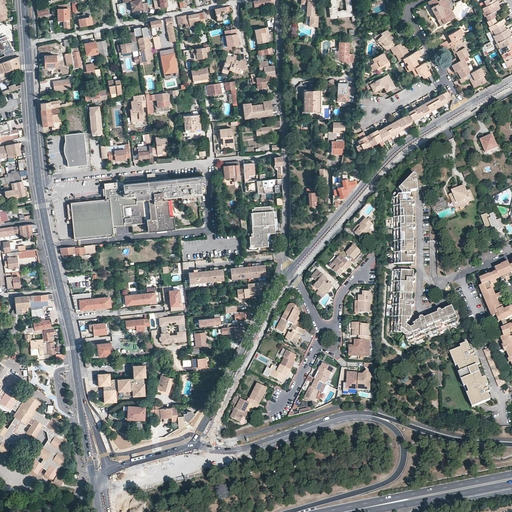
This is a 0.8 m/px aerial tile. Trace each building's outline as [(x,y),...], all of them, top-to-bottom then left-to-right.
[(142,3),(141,0),(135,0),(133,0),(130,1),(132,11),(143,9),(143,11),(148,10),(147,2),(142,3)] [(166,0),(153,0),(155,8),(160,7),(160,9),(168,7),(166,0)] [(262,10),(270,8),(272,7),(273,12),(275,11),(275,5),(274,0),(258,0),(254,1),(254,7),(261,5),(262,10)] [(301,0),(301,4),(307,4),(307,10),(310,11),(310,15),(309,26),(318,27),(318,16),(316,16),(316,10),(315,10),(315,1),(314,1),(314,0),(301,0)] [(336,0),(330,0),(331,12),(330,13),(329,14),(329,15),(330,16),(332,16),(351,15),(351,20),(356,19),(355,11),(351,11),(349,0),(345,0),(346,9),(337,10),(337,5),(338,5),(337,1),(336,1),(336,0)] [(431,0),(428,2),(440,26),(455,18),(452,12),(445,16),(444,12),(451,8),(447,2),(446,3),(444,0),(431,0)] [(483,9),(484,12),(498,5),(499,4),(498,0),(496,1),(493,3),(492,1),(493,0),(486,0),(484,2),(487,6),(483,9)] [(484,12),(482,13),(484,17),(486,16),(488,21),(494,18),(496,17),(494,14),(493,12),(495,11),(500,8),(498,5),(484,12)] [(48,6),(37,8),(38,14),(49,12),(48,6)] [(223,14),(230,13),(229,6),(219,8),(214,9),(216,21),(222,20),(222,16),(223,16),(223,14)] [(58,8),(59,27),(69,26),(69,17),(70,17),(69,8),(67,8),(59,8),(58,8)] [(77,16),(79,26),(92,24),(89,9),(83,11),(83,14),(77,16)] [(181,16),(177,16),(178,25),(183,24),(184,23),(188,23),(189,26),(188,27),(188,28),(188,29),(189,34),(196,33),(195,24),(202,23),(202,25),(203,25),(204,27),(206,26),(205,17),(204,12),(197,13),(181,16)] [(160,20),(150,22),(151,27),(154,27),(167,24),(169,35),(171,42),(176,41),(171,17),(160,20)] [(490,27),(488,28),(490,31),(503,24),(506,22),(504,19),(499,22),(497,23),(496,22),(494,18),(488,21),(487,22),(490,27)] [(494,36),(496,39),(510,32),(508,28),(505,30),(504,30),(503,29),(505,28),(503,24),(490,31),(493,37),(494,36)] [(0,37),(10,34),(6,25),(0,27),(0,37)] [(142,36),(140,27),(133,28),(134,32),(135,37),(142,36)] [(271,35),(270,27),(257,29),(260,43),(271,41),(270,35),(271,35)] [(153,38),(151,28),(143,30),(144,37),(139,38),(140,39),(139,40),(140,47),(142,47),(142,49),(141,50),(142,56),(139,56),(140,61),(140,63),(147,62),(147,59),(150,56),(149,55),(150,53),(150,49),(152,48),(150,39),(153,38)] [(236,29),(225,31),(228,47),(239,45),(236,29)] [(440,45),(444,52),(450,48),(460,42),(462,41),(463,41),(461,37),(465,35),(462,29),(448,36),(452,42),(448,44),(447,41),(440,45)] [(376,41),(387,50),(390,49),(397,45),(393,39),(394,38),(391,36),(390,37),(388,34),(388,33),(386,30),(373,37),(375,40),(376,41)] [(122,53),(138,50),(135,37),(134,32),(130,33),(132,42),(117,45),(118,50),(121,50),(122,53)] [(496,39),(498,43),(496,44),(499,49),(511,42),(511,41),(510,38),(510,39),(509,38),(507,39),(507,38),(509,37),(511,35),(510,32),(496,39)] [(13,49),(9,39),(0,42),(0,51),(1,53),(13,49)] [(98,53),(96,41),(85,44),(88,55),(98,53)] [(106,41),(97,42),(100,57),(108,55),(106,41)] [(350,54),(350,42),(339,42),(339,46),(334,46),(334,54),(339,54),(338,59),(344,60),(344,62),(353,62),(354,54),(350,54)] [(470,56),(465,47),(463,48),(460,42),(450,48),(453,53),(455,52),(458,56),(460,61),(464,59),(470,56)] [(503,55),(505,58),(511,53),(511,48),(511,47),(511,42),(499,49),(498,50),(501,55),(503,55)] [(397,45),(390,49),(397,62),(402,60),(409,55),(405,48),(403,50),(401,47),(400,43),(397,45)] [(276,46),(265,48),(265,49),(258,51),(259,55),(272,52),(272,53),(276,53),(276,46)] [(71,53),(74,65),(74,69),(79,68),(79,66),(81,66),(78,47),(72,48),(72,50),(71,50),(71,53)] [(206,47),(192,49),(192,53),(194,53),(197,53),(198,59),(208,57),(206,47)] [(140,63),(141,65),(150,63),(150,60),(154,59),(152,48),(150,49),(150,53),(149,55),(150,56),(147,59),(147,62),(140,63)] [(174,48),(160,50),(166,78),(179,76),(174,48)] [(409,55),(402,60),(404,63),(405,63),(407,65),(410,71),(411,70),(419,66),(416,61),(415,59),(416,58),(420,56),(417,51),(409,55)] [(382,53),(371,59),(374,64),(370,66),(372,71),(376,69),(377,71),(384,67),(385,69),(390,66),(382,53)] [(234,57),(228,55),(222,71),(228,74),(231,65),(234,66),(232,71),(240,74),(242,70),(244,70),(247,62),(241,60),(240,61),(237,60),(238,56),(235,54),(234,57)] [(6,61),(0,63),(0,70),(1,74),(19,67),(19,56),(9,60),(6,61)] [(56,56),(45,57),(45,69),(57,68),(56,60),(59,60),(59,56),(56,56)] [(472,73),(464,59),(460,61),(458,63),(452,66),(455,72),(457,72),(461,79),(472,73)] [(274,75),(275,75),(274,66),(268,67),(267,61),(258,62),(260,74),(264,73),(264,76),(274,75)] [(426,70),(427,69),(424,63),(419,66),(411,70),(414,76),(417,74),(418,77),(420,76),(422,79),(430,75),(428,71),(427,72),(426,70)] [(1,74),(0,74),(0,75),(1,77),(19,70),(19,69),(19,67),(1,74)] [(484,75),(481,68),(472,73),(461,79),(459,80),(461,83),(469,79),(474,88),(486,82),(483,76),(484,75)] [(192,71),(192,75),(194,75),(195,77),(193,77),(193,82),(209,79),(208,69),(192,71)] [(267,92),(267,89),(266,81),(275,80),(274,75),(264,76),(256,77),(255,78),(252,78),(253,83),(257,82),(258,91),(262,90),(262,93),(267,92)] [(389,91),(393,89),(394,88),(387,75),(369,85),(368,82),(364,84),(368,90),(371,89),(373,93),(383,88),(384,90),(388,88),(389,91)] [(55,90),(66,89),(71,88),(69,78),(54,81),(55,90)] [(118,94),(123,93),(120,79),(114,80),(113,79),(108,80),(111,93),(117,92),(118,94)] [(235,81),(218,83),(208,85),(209,95),(222,94),(221,86),(226,85),(227,89),(232,88),(233,100),(233,102),(237,101),(236,92),(235,81)] [(347,86),(346,83),(336,82),(336,93),(337,93),(337,101),(349,101),(349,100),(352,100),(354,86),(347,86)] [(108,99),(106,90),(85,94),(86,99),(94,98),(94,101),(108,99)] [(304,111),(320,111),(320,91),(304,91),(304,111)] [(146,94),(147,98),(148,114),(153,113),(152,100),(158,99),(159,106),(170,105),(168,93),(150,95),(150,93),(146,94)] [(439,94),(440,96),(437,97),(441,105),(446,102),(446,101),(451,98),(449,95),(444,97),(442,93),(439,94)] [(431,99),(435,108),(441,105),(437,97),(434,99),(433,98),(431,99)] [(428,101),(428,102),(425,103),(430,111),(435,108),(431,99),(428,101)] [(41,105),(41,110),(61,107),(60,100),(41,103),(41,105)] [(131,109),(132,116),(139,115),(140,119),(145,118),(143,103),(139,103),(139,101),(132,101),(133,108),(131,109)] [(250,103),(243,104),(245,119),(272,115),(270,101),(263,102),(263,104),(261,105),(261,102),(253,103),(253,105),(251,106),(250,103)] [(419,105),(424,115),(430,111),(425,103),(423,105),(422,104),(419,105)] [(416,107),(417,108),(414,110),(418,118),(423,115),(424,115),(419,105),(416,107)] [(99,106),(90,107),(92,135),(102,134),(99,106)] [(61,107),(41,110),(41,113),(43,120),(43,126),(54,124),(53,122),(64,120),(61,107)] [(408,113),(412,121),(418,118),(414,110),(411,112),(410,110),(407,112),(408,113)] [(406,115),(406,116),(403,118),(407,125),(413,122),(412,121),(408,113),(406,115)] [(199,114),(184,116),(185,132),(201,131),(199,114)] [(401,129),(407,125),(403,118),(400,119),(399,118),(396,119),(397,121),(401,129)] [(7,123),(7,121),(0,122),(0,135),(1,136),(2,141),(11,139),(20,137),(18,129),(9,130),(8,126),(11,126),(10,122),(7,123)] [(280,126),(279,121),(267,123),(268,126),(256,128),(257,134),(272,133),(272,127),(280,126)] [(393,123),(398,132),(402,130),(401,129),(397,121),(393,123)] [(333,122),(333,131),(344,132),(345,123),(333,122)] [(393,123),(389,125),(394,134),(398,132),(393,123)] [(385,127),(390,136),(394,134),(389,125),(385,127)] [(386,139),(390,136),(385,127),(381,129),(386,139)] [(232,128),(220,129),(222,147),(234,146),(232,128)] [(383,140),(386,139),(381,129),(378,131),(382,139),(383,140)] [(373,132),(378,141),(382,139),(378,131),(377,130),(373,132)] [(333,131),(328,131),(328,138),(332,138),(332,141),(331,141),(331,153),(343,154),(344,132),(333,131)] [(360,137),(356,139),(356,140),(358,144),(355,145),(356,147),(356,148),(358,152),(363,149),(364,151),(371,147),(370,145),(365,136),(365,135),(364,135),(363,131),(358,134),(360,137)] [(87,165),(84,132),(65,134),(65,141),(64,145),(64,149),(64,154),(66,158),(67,160),(68,167),(87,165)] [(374,143),(378,141),(373,132),(369,134),(374,143)] [(370,145),(374,143),(369,134),(365,136),(370,145)] [(491,134),(480,139),(485,152),(497,148),(491,134)] [(156,145),(151,145),(152,155),(163,153),(162,151),(162,148),(168,148),(167,136),(155,137),(156,145)] [(20,153),(18,143),(15,143),(6,145),(8,156),(20,153)] [(151,145),(149,145),(148,143),(146,144),(146,145),(137,146),(138,151),(139,158),(149,157),(152,157),(152,155),(151,145)] [(109,158),(109,159),(115,158),(115,159),(126,158),(126,157),(129,157),(128,144),(124,144),(125,149),(108,151),(109,158)] [(281,174),(281,157),(274,157),(274,170),(273,170),(273,171),(277,171),(278,175),(281,174)] [(234,165),(234,162),(228,163),(227,163),(227,165),(227,166),(226,166),(223,166),(224,180),(240,179),(238,165),(234,165)] [(252,163),(243,164),(244,180),(249,179),(249,176),(254,176),(252,163)] [(464,179),(471,177),(468,170),(462,172),(464,179)] [(20,171),(7,173),(8,176),(0,177),(0,182),(0,185),(2,184),(10,183),(22,180),(21,176),(20,171)] [(392,196),(393,265),(412,264),(412,257),(413,257),(414,257),(415,255),(415,254),(414,254),(413,253),(413,249),(413,233),(412,233),(412,230),(413,230),(414,230),(414,229),(415,228),(414,227),(413,226),(412,226),(412,218),(413,218),(413,210),(412,210),(412,207),(413,207),(414,206),(414,205),(413,204),(412,203),(409,203),(409,195),(410,195),(410,191),(417,191),(416,177),(416,176),(415,175),(414,175),(412,175),(392,196)] [(204,177),(121,186),(122,199),(135,198),(135,205),(122,206),(124,225),(113,226),(114,236),(147,232),(146,220),(149,219),(150,228),(169,226),(168,217),(167,199),(181,199),(182,204),(190,204),(192,204),(198,202),(197,195),(205,194),(204,177)] [(271,179),(271,180),(255,181),(245,183),(246,192),(256,191),(257,195),(279,192),(278,185),(282,185),(281,182),(281,178),(271,179)] [(22,180),(10,183),(2,184),(2,187),(8,186),(8,187),(11,186),(11,190),(12,190),(17,189),(17,188),(23,186),(22,180)] [(336,189),(333,189),(334,195),(338,194),(339,196),(338,196),(338,198),(345,197),(352,189),(352,187),(354,187),(355,185),(354,180),(348,181),(347,180),(342,181),(343,186),(336,187),(336,189)] [(121,186),(120,182),(104,184),(106,200),(70,204),(73,240),(114,236),(113,226),(124,225),(122,206),(135,205),(135,198),(122,199),(121,186)] [(449,194),(452,200),(455,198),(455,199),(452,200),(455,207),(461,205),(460,201),(463,200),(464,203),(473,200),(470,189),(466,190),(465,188),(462,189),(461,186),(458,187),(456,184),(452,186),(453,189),(454,191),(452,192),(449,194)] [(23,189),(23,186),(17,188),(17,189),(19,196),(26,195),(25,189),(23,189)] [(316,200),(316,188),(306,189),(306,192),(308,192),(309,205),(314,205),(314,201),(315,201),(316,200)] [(19,196),(17,189),(12,190),(12,191),(12,192),(8,192),(8,194),(6,195),(7,199),(16,197),(19,196)] [(11,190),(5,191),(5,192),(4,194),(4,196),(5,196),(6,199),(7,199),(6,195),(8,194),(8,192),(12,192),(12,191),(12,190),(11,190)] [(435,199),(429,202),(433,212),(442,209),(439,203),(444,201),(442,198),(440,199),(437,197),(435,199)] [(274,212),(273,209),(271,209),(271,207),(254,208),(254,210),(252,210),(252,214),(249,214),(250,228),(252,228),(253,238),(250,239),(250,250),(268,248),(267,236),(275,235),(275,231),(278,231),(276,212),(274,212)] [(503,226),(500,218),(495,220),(492,212),(487,213),(487,212),(480,214),(485,228),(494,225),(495,229),(503,226)] [(172,217),(168,217),(169,226),(150,228),(149,219),(146,220),(147,232),(173,229),(172,217)] [(361,225),(361,224),(362,226),(357,232),(365,239),(369,235),(367,234),(369,232),(370,233),(374,230),(371,227),(374,224),(368,217),(361,225)] [(15,226),(12,227),(14,240),(19,239),(19,236),(27,235),(27,238),(35,237),(39,236),(36,225),(33,224),(31,224),(15,226)] [(0,241),(14,240),(12,227),(3,228),(0,228),(0,241)] [(4,254),(16,252),(16,250),(10,250),(9,242),(2,242),(4,254)] [(362,250),(355,244),(347,252),(355,259),(362,250)] [(81,246),(60,248),(62,255),(76,253),(76,257),(79,257),(79,256),(88,255),(93,254),(93,253),(92,248),(92,245),(83,246),(83,247),(81,247),(81,246)] [(34,249),(30,250),(25,251),(18,252),(16,252),(4,254),(2,254),(3,261),(4,273),(11,272),(18,272),(19,272),(19,269),(18,268),(17,258),(31,256),(35,255),(34,250),(34,249)] [(363,252),(362,250),(355,259),(356,260),(363,252)] [(353,264),(342,254),(334,262),(337,265),(334,268),(341,274),(343,271),(346,269),(347,270),(353,264)] [(511,261),(511,264),(509,266),(508,262),(494,268),(496,271),(492,273),(493,273),(489,275),(489,274),(482,277),(482,278),(484,282),(480,283),(481,286),(478,287),(491,318),(495,316),(496,320),(500,318),(501,321),(505,320),(508,319),(508,318),(511,316),(511,309),(511,307),(504,310),(503,308),(498,310),(496,307),(500,305),(497,299),(502,297),(500,293),(495,295),(493,288),(489,290),(488,287),(493,285),(497,283),(495,280),(500,278),(504,276),(505,279),(506,282),(510,280),(509,278),(508,274),(511,273),(511,272),(511,261)] [(259,263),(252,264),(252,266),(242,267),(242,265),(235,266),(235,268),(230,268),(231,279),(265,276),(264,265),(259,266),(259,263)] [(194,272),(189,273),(190,283),(224,280),(222,269),(218,270),(217,268),(210,268),(210,270),(201,271),(200,269),(193,270),(194,272)] [(328,277),(319,269),(312,276),(318,282),(315,285),(319,290),(323,293),(329,287),(331,288),(334,285),(330,281),(328,283),(325,280),(327,278),(328,277)] [(413,272),(393,271),(391,333),(401,334),(404,337),(408,346),(457,325),(450,308),(444,310),(444,311),(441,312),(441,311),(440,310),(438,310),(437,311),(436,312),(436,313),(436,314),(423,319),(423,318),(421,318),(419,318),(418,319),(418,321),(415,322),(415,323),(413,324),(413,327),(410,328),(406,326),(406,321),(409,321),(409,318),(411,318),(411,311),(411,307),(412,307),(413,306),(413,305),(413,304),(412,302),(411,302),(411,296),(412,296),(412,287),(412,285),(413,284),(414,284),(414,282),(414,281),(414,280),(412,279),(413,272)] [(18,272),(11,272),(12,278),(13,288),(20,287),(18,272)] [(264,286),(268,286),(270,281),(259,282),(259,283),(247,284),(248,288),(236,289),(237,297),(249,296),(249,295),(260,293),(259,285),(264,285),(264,286)] [(323,297),(331,288),(329,287),(323,293),(319,290),(318,292),(323,297)] [(155,292),(154,288),(147,288),(147,293),(140,294),(140,303),(160,301),(159,292),(155,292)] [(181,310),(181,305),(179,290),(169,291),(171,306),(171,311),(181,310)] [(359,295),(359,300),(358,312),(370,312),(371,291),(363,291),(363,295),(359,295)] [(39,295),(28,296),(30,304),(34,304),(35,307),(48,306),(47,300),(54,299),(52,294),(39,295)] [(125,305),(140,303),(140,294),(125,295),(125,305)] [(14,297),(15,310),(16,314),(22,313),(21,306),(27,306),(30,305),(30,304),(28,296),(21,297),(14,297)] [(106,307),(110,307),(109,297),(94,299),(95,308),(106,307)] [(85,309),(95,308),(94,299),(84,300),(79,300),(80,309),(85,309)] [(284,319),(297,326),(301,318),(299,317),(300,314),(297,308),(297,309),(295,309),(296,306),(296,305),(295,304),(293,304),(291,304),(289,306),(283,318),(284,319)] [(225,306),(225,313),(237,312),(236,305),(225,306)] [(168,322),(168,316),(167,311),(165,312),(154,313),(155,318),(159,317),(160,326),(161,326),(162,333),(161,333),(161,336),(159,338),(160,340),(162,342),(162,344),(171,343),(170,342),(178,341),(178,343),(187,342),(186,331),(179,331),(177,332),(177,334),(170,335),(169,332),(167,333),(166,325),(169,325),(168,322)] [(249,311),(239,312),(240,314),(234,314),(235,320),(250,318),(249,311)] [(178,322),(177,315),(168,316),(168,322),(176,322),(176,324),(179,324),(179,331),(186,331),(185,321),(178,322)] [(145,325),(150,324),(149,317),(126,319),(127,326),(137,325),(137,327),(137,329),(145,329),(145,325)] [(34,327),(34,331),(41,329),(52,327),(51,319),(33,323),(34,327)] [(220,319),(199,320),(199,328),(220,326),(220,319)] [(304,335),(306,331),(297,326),(284,319),(281,324),(280,324),(277,330),(285,334),(286,332),(289,333),(286,338),(297,344),(301,336),(298,335),(295,333),(296,331),(299,332),(304,335)] [(358,340),(370,340),(370,336),(368,336),(368,324),(361,324),(361,322),(352,322),(352,329),(353,329),(355,329),(355,331),(353,331),(353,336),(358,336),(358,340)] [(105,323),(93,324),(94,330),(94,335),(106,334),(105,323)] [(511,341),(510,338),(511,337),(511,324),(511,325),(511,324),(507,326),(504,327),(505,331),(503,332),(504,336),(500,337),(503,344),(505,344),(508,350),(506,351),(509,358),(511,358),(511,360),(511,361),(511,364),(511,341)] [(18,335),(20,335),(24,334),(30,333),(33,332),(34,331),(34,327),(17,330),(18,335)] [(240,331),(240,327),(221,329),(221,330),(222,330),(222,334),(235,333),(235,338),(241,337),(240,331)] [(42,335),(43,339),(43,341),(45,341),(46,342),(50,341),(49,334),(54,333),(53,329),(44,331),(44,334),(42,335)] [(244,336),(246,331),(245,330),(240,331),(241,337),(235,338),(234,338),(232,342),(237,344),(239,344),(244,336)] [(206,332),(195,334),(196,345),(207,345),(206,332)] [(31,340),(30,333),(24,334),(24,335),(25,343),(30,342),(30,349),(34,348),(33,340),(31,340)] [(34,348),(38,348),(39,354),(43,354),(44,354),(43,343),(43,341),(43,339),(33,340),(34,348)] [(153,353),(152,340),(145,341),(147,353),(153,353)] [(369,356),(370,340),(358,340),(354,340),(354,345),(348,345),(348,355),(360,356),(364,356),(369,356)] [(54,353),(53,342),(43,343),(44,354),(48,354),(54,353)] [(111,343),(92,345),(93,357),(112,355),(111,343)] [(477,366),(474,359),(472,356),(475,355),(475,353),(475,352),(474,351),(473,351),(471,352),(467,343),(460,346),(461,348),(453,352),(455,357),(456,359),(458,366),(461,371),(464,379),(467,385),(470,393),(473,400),(476,407),(491,400),(488,393),(490,393),(491,392),(491,391),(491,390),(490,389),(489,389),(487,390),(485,387),(482,379),(477,366)] [(481,350),(497,387),(504,384),(488,347),(481,350)] [(281,364),(291,369),(294,363),(292,361),(296,355),(283,349),(280,355),(284,358),(281,364)] [(267,364),(270,359),(257,352),(254,357),(267,364)] [(206,357),(192,358),(193,368),(200,367),(201,368),(207,368),(206,357)] [(317,379),(324,383),(330,386),(331,383),(327,381),(331,372),(333,373),(335,368),(323,362),(321,366),(320,366),(318,371),(320,372),(317,379)] [(132,364),(133,376),(142,376),(145,376),(144,363),(132,364)] [(281,364),(280,364),(275,372),(272,370),(269,374),(282,381),(284,377),(286,373),(288,374),(291,369),(281,364)] [(10,410),(16,413),(21,404),(16,401),(17,400),(8,394),(11,390),(12,390),(17,381),(9,375),(7,378),(5,376),(8,371),(1,366),(0,366),(0,404),(9,411),(10,410)] [(370,372),(366,368),(361,372),(357,372),(357,388),(365,388),(365,386),(370,386),(370,372)] [(109,401),(116,400),(116,396),(121,396),(121,392),(121,383),(110,384),(110,378),(109,372),(97,372),(97,380),(97,385),(101,385),(102,389),(103,401),(109,401)] [(357,388),(357,372),(346,372),(346,383),(346,385),(343,385),(343,392),(349,392),(349,390),(357,390),(357,388)] [(173,378),(161,374),(157,388),(169,392),(173,378)] [(133,382),(121,383),(121,392),(121,396),(144,394),(143,381),(142,376),(133,376),(133,382)] [(317,379),(316,378),(314,383),(312,386),(310,386),(304,397),(312,400),(314,398),(316,399),(324,383),(317,379)] [(258,382),(250,398),(253,399),(259,403),(267,387),(258,382)] [(473,400),(470,393),(467,394),(473,408),(476,407),(473,400)] [(21,404),(16,413),(13,418),(15,419),(19,422),(26,427),(27,425),(35,412),(41,404),(27,395),(21,404)] [(257,407),(259,403),(253,399),(251,403),(250,403),(250,402),(247,401),(241,398),(236,407),(235,407),(231,416),(240,421),(243,416),(246,409),(251,411),(254,405),(257,407)] [(144,407),(127,406),(126,418),(131,418),(132,417),(143,418),(144,407)] [(175,406),(154,408),(149,409),(149,412),(149,413),(154,412),(154,418),(167,416),(170,416),(171,419),(171,421),(177,421),(175,406)] [(187,422),(194,414),(191,411),(182,412),(182,414),(176,415),(177,421),(177,429),(184,425),(183,421),(185,421),(187,422)] [(35,412),(27,425),(31,427),(27,433),(35,439),(40,430),(43,426),(58,437),(60,438),(62,434),(56,430),(60,424),(52,419),(50,421),(35,412)] [(15,419),(7,430),(12,433),(18,423),(19,422),(15,419)] [(14,435),(20,424),(18,423),(12,433),(14,435)] [(0,444),(0,452),(5,455),(9,448),(7,447),(10,444),(13,446),(18,438),(14,435),(12,433),(7,430),(0,426),(0,425),(0,444)] [(43,426),(40,430),(46,434),(48,441),(43,448),(51,454),(45,462),(43,466),(41,468),(46,472),(50,466),(51,466),(53,462),(52,461),(58,451),(49,445),(54,437),(57,438),(58,437),(43,426)] [(64,443),(57,438),(54,437),(49,445),(58,451),(60,449),(64,443)] [(36,455),(45,462),(51,454),(43,448),(41,448),(36,455)] [(60,449),(58,451),(52,461),(53,462),(51,466),(50,466),(46,472),(44,475),(52,480),(58,471),(60,467),(62,467),(67,460),(64,458),(67,453),(60,449)] [(37,475),(41,468),(43,466),(35,461),(29,470),(37,475)] [(61,485),(65,479),(59,475),(55,481),(61,485)]
